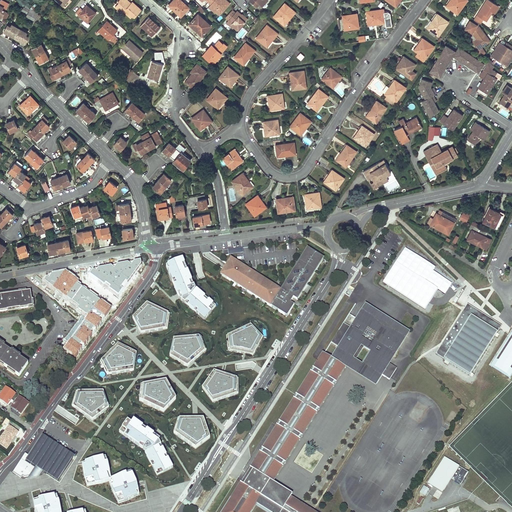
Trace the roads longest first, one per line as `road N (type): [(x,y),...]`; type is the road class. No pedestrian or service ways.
road 1 (residential): [(180,511),(344,248)]
road 2 (residential): [(237,128),(269,171),(282,178),(303,172),(424,0)]
road 3 (residential): [(157,247),(145,282),(0,471)]
road 4 (residential): [(142,0),(179,31),(170,112),(200,151)]
road 5 (residential): [(329,0),(250,91),(237,128)]
road 6 (residential): [(0,276),(148,247)]
